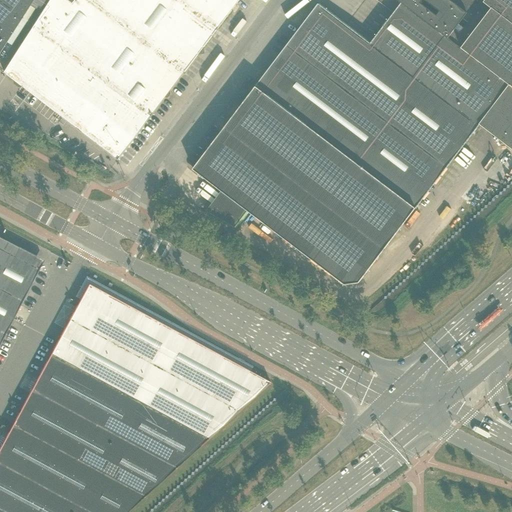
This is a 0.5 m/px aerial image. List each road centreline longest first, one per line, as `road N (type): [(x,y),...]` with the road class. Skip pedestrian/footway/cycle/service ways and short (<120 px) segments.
road 1 (secondary): [(409,383),(114,224)]
road 2 (unclassified): [(114,224),(278,0)]
road 3 (secondary): [(102,247),(298,353)]
road 4 (secondary): [(313,511),(423,422)]
road 5 (secondary): [(511,296),(409,383)]
road 6 (secondary): [(114,224),(0,162)]
road 7 (unknown): [(165,148),(184,197),(242,237)]
